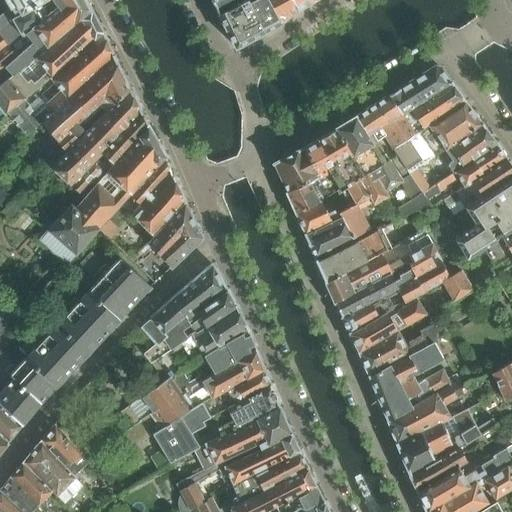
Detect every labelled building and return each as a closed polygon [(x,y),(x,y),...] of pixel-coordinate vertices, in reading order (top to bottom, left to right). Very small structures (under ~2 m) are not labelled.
[(86,2),(86,1),(85,1),(84,0),(53,0),(58,7),(47,15),(39,19),(39,20),(20,36),(0,50),(0,82),(10,74),(11,75),(19,72),(35,57),(90,10),(89,9),(89,8),(90,8),(89,7),(88,7),(86,2)] [(4,0),(10,8),(0,16),(0,50),(20,36),(39,20),(39,19),(47,15),(41,4),(48,0),(4,0)] [(210,0),(216,11),(217,14),(218,13),(218,14),(222,12),(249,0),(210,0)] [(249,0),(222,12),(218,14),(225,28),(252,15),(263,32),(279,24),(264,0),(249,0)] [(290,0),(264,0),(279,24),(296,10),(290,0)] [(309,0),(290,0),(296,10),(310,1),(309,0)] [(100,31),(98,26),(98,25),(90,10),(35,57),(48,71),(34,83),(31,79),(28,82),(19,72),(11,75),(10,74),(0,82),(0,106),(5,112),(77,54),(76,53),(101,33),(101,32),(101,31),(100,31)] [(225,28),(235,47),(263,32),(252,15),(225,28)] [(5,112),(25,134),(112,56),(101,33),(76,53),(77,54),(5,112)] [(127,88),(128,88),(127,87),(123,79),(123,78),(112,56),(25,134),(27,136),(40,123),(58,142),(57,142),(66,152),(79,139),(77,136),(84,129),(79,124),(99,104),(106,111),(127,89),(128,89),(127,88)] [(435,67),(424,73),(399,88),(388,95),(401,116),(451,83),(440,68),(435,67)] [(381,129),(385,135),(383,136),(392,150),(393,149),(464,101),(451,83),(401,116),(381,129)] [(66,152),(51,167),(82,196),(104,171),(106,172),(107,171),(93,157),(140,113),(128,89),(127,89),(106,111),(79,139),(66,152)] [(381,129),(401,116),(388,95),(359,114),(355,116),(368,136),(372,133),(377,140),(383,136),(385,135),(381,129)] [(393,149),(398,157),(392,160),(402,176),(408,172),(417,168),(445,150),(481,124),(464,101),(393,149)] [(144,122),(144,121),(140,113),(93,157),(107,171),(146,125),(144,122)] [(355,116),(334,129),(353,158),(362,175),(358,178),(363,185),(371,202),(374,206),(388,196),(385,191),(403,181),(389,159),(385,162),(368,136),(355,116)] [(445,150),(452,161),(446,164),(452,173),(496,143),(482,124),(482,125),(481,124),(445,150)] [(107,171),(106,172),(123,187),(114,197),(98,182),(76,207),(72,203),(47,231),(76,256),(99,230),(107,221),(130,196),(128,195),(163,156),(164,156),(163,154),(162,153),(159,148),(159,147),(158,147),(147,126),(146,125),(107,171)] [(334,129),(317,139),(333,163),(328,172),(334,183),(337,193),(338,195),(347,190),(354,204),(356,203),(358,206),(359,209),(371,202),(363,185),(358,178),(362,175),(353,158),(334,129)] [(317,139),(302,149),(319,177),(328,172),(333,163),(317,139)] [(452,173),(429,188),(417,168),(408,172),(422,192),(406,203),(398,208),(402,217),(406,223),(432,207),(428,200),(459,180),(463,187),(506,159),(496,143),(452,173)] [(278,174),(277,174),(278,176),(278,175),(282,183),(286,192),(312,178),(313,180),(319,177),(302,149),(301,149),(273,164),(278,174)] [(184,203),(169,173),(170,172),(163,156),(128,195),(130,196),(140,205),(131,215),(154,236),(183,203),(184,203)] [(463,187),(443,199),(448,208),(475,191),(479,196),(511,175),(511,167),(506,159),(463,187)] [(475,200),(475,201),(465,207),(476,226),(495,214),(493,212),(511,200),(511,175),(479,196),(480,197),(475,200)] [(294,210),(295,213),(295,214),(295,213),(320,201),(337,193),(334,183),(318,191),(313,180),(312,178),(286,192),(287,193),(288,197),(289,197),(289,199),(291,204),(292,206),(294,210)] [(476,226),(476,227),(455,240),(464,257),(511,228),(511,200),(493,212),(495,214),(476,226)] [(297,218),(304,232),(303,233),(304,234),(304,233),(304,234),(337,218),(336,214),(330,201),(322,205),(320,201),(295,213),(297,217),(297,218)] [(191,217),(191,218),(183,203),(154,236),(154,237),(148,243),(171,268),(201,238),(194,224),(193,222),(193,223),(191,219),(191,217)] [(309,246),(315,258),(315,259),(316,260),(352,241),(351,238),(370,229),(359,209),(358,206),(356,203),(354,204),(355,204),(336,214),(337,218),(304,234),(309,244),(309,245),(309,246)] [(316,260),(315,260),(316,260),(315,260),(316,261),(324,279),(324,280),(325,282),(325,281),(404,239),(399,229),(406,223),(402,217),(377,229),(353,242),(352,241),(316,260)] [(107,221),(99,230),(111,240),(119,231),(107,221)] [(502,261),(511,255),(511,228),(464,257),(455,263),(458,267),(470,287),(492,274),(480,253),(492,246),(502,261)] [(404,239),(325,281),(333,301),(334,301),(371,281),(406,258),(414,274),(438,261),(421,230),(404,239)] [(120,258),(104,275),(134,303),(144,292),(147,294),(152,289),(153,289),(120,258)] [(371,281),(334,301),(340,315),(414,274),(406,258),(371,281)] [(349,332),(349,333),(349,334),(350,334),(358,350),(358,351),(397,329),(405,325),(406,326),(426,314),(416,296),(423,292),(423,293),(441,283),(450,298),(470,287),(458,267),(446,275),(438,261),(414,274),(421,289),(402,300),(392,306),(349,332)] [(195,332),(186,319),(226,291),(211,264),(172,297),(141,325),(157,344),(144,355),(158,372),(164,380),(168,378),(156,360),(195,332)] [(414,274),(340,315),(341,317),(348,331),(348,332),(349,332),(392,306),(386,295),(396,289),(402,300),(421,289),(414,274)] [(126,317),(124,314),(134,303),(104,275),(88,291),(121,322),(126,317)] [(88,291),(56,324),(90,356),(95,350),(92,348),(108,331),(113,325),(116,328),(121,322),(88,291)] [(226,291),(186,319),(195,332),(196,333),(234,306),(234,305),(233,305),(228,295),(228,294),(226,292),(227,292),(226,291)] [(238,313),(237,312),(235,308),(235,307),(234,307),(234,306),(196,333),(195,332),(156,360),(168,378),(169,380),(182,371),(181,369),(171,355),(183,346),(193,364),(246,330),(238,313)] [(11,307),(0,317),(0,335),(19,315),(11,307)] [(408,343),(409,345),(406,346),(397,329),(358,351),(369,375),(407,354),(408,355),(433,341),(437,328),(435,323),(420,331),(422,335),(408,343)] [(56,324),(25,357),(58,389),(63,383),(61,381),(77,364),(82,359),(84,361),(90,356),(56,324)] [(193,364),(200,376),(189,383),(182,371),(169,380),(178,393),(179,392),(183,399),(193,394),(189,388),(255,349),(246,330),(193,364)] [(407,354),(369,375),(388,420),(451,387),(454,391),(462,387),(455,374),(447,378),(442,369),(416,383),(412,375),(442,359),(433,341),(408,355),(407,354)] [(233,405),(224,388),(229,385),(232,386),(263,368),(255,349),(189,388),(193,394),(195,392),(209,418),(227,408),(233,405)] [(0,353),(0,378),(6,385),(30,408),(36,407),(36,408),(40,403),(51,392),(53,394),(58,389),(25,357),(15,368),(0,353)] [(511,360),(491,373),(504,401),(511,397),(511,360)] [(270,385),(269,384),(263,368),(232,386),(229,385),(224,388),(233,405),(270,385)] [(153,412),(149,414),(150,415),(151,416),(160,428),(190,410),(183,399),(179,392),(178,393),(169,380),(168,378),(164,380),(140,397),(153,412)] [(451,387),(388,420),(395,442),(396,442),(441,422),(450,417),(444,405),(474,388),(471,382),(462,387),(454,391),(451,387)] [(0,392),(0,406),(21,426),(26,419),(36,408),(36,407),(30,408),(6,385),(0,392)] [(233,420),(217,427),(221,435),(278,407),(270,385),(233,405),(227,408),(233,420)] [(160,428),(153,432),(172,464),(199,447),(190,434),(205,426),(203,422),(209,418),(195,392),(193,394),(183,399),(190,410),(160,428)] [(0,430),(10,439),(21,426),(0,406),(0,430)] [(128,407),(119,414),(130,428),(139,422),(128,407)] [(198,489),(195,483),(224,467),(290,434),(278,407),(221,435),(204,443),(214,464),(177,485),(190,511),(197,507),(196,506),(204,501),(198,489)] [(66,410),(58,420),(90,456),(100,447),(67,409),(66,410)] [(451,417),(460,433),(453,437),(455,440),(452,442),(441,422),(396,442),(396,443),(409,473),(410,472),(410,473),(491,427),(497,424),(494,418),(477,428),(467,409),(451,417)] [(54,424),(39,442),(74,475),(88,462),(55,424),(54,424)] [(477,445),(479,447),(471,452),(474,457),(483,451),(493,444),(491,440),(496,437),(491,427),(410,473),(408,474),(416,490),(417,490),(458,467),(466,461),(462,454),(477,445)] [(0,451),(10,439),(0,430),(0,451)] [(224,467),(195,483),(198,489),(211,483),(213,483),(228,475),(232,485),(233,486),(298,451),(290,434),(224,467)] [(39,442),(23,461),(53,491),(65,503),(83,486),(74,475),(39,442)] [(458,467),(417,490),(426,510),(511,459),(511,445),(505,448),(492,456),(493,457),(480,465),(482,470),(476,473),(474,470),(464,476),(458,467)] [(233,486),(241,501),(242,502),(306,467),(298,451),(233,486)] [(511,459),(426,510),(426,511),(469,511),(488,501),(478,486),(484,482),(495,499),(511,488),(511,459)] [(23,461),(10,477),(44,511),(58,511),(46,498),(53,491),(23,461)] [(262,511),(314,485),(306,467),(242,502),(230,509),(231,511),(262,511)] [(44,511),(10,477),(0,488),(0,489),(22,511),(44,511)] [(327,511),(314,485),(262,511),(327,511)] [(109,488),(94,500),(99,506),(114,494),(109,488)] [(0,509),(3,511),(22,511),(0,489),(0,509)] [(196,506),(197,507),(199,511),(219,511),(211,497),(204,501),(196,506)] [(501,511),(496,501),(477,511),(501,511)]
